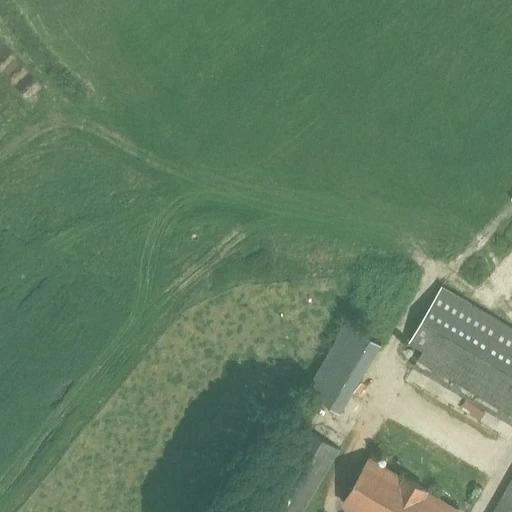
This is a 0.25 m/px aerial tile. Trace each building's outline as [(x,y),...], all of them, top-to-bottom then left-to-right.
[(441,285),(409,341),(422,349),(412,365),(447,386),(483,407),(511,424),(511,326),(447,288),(441,285)] [(383,343),(346,321),(304,389),(341,411),(383,343)] [(300,511),(339,448),(305,427),(255,511),(300,511)] [(340,502),(357,511),(457,511),(460,508),(369,454),(340,502)] [(511,511),(511,478),(492,511),(511,511)]
